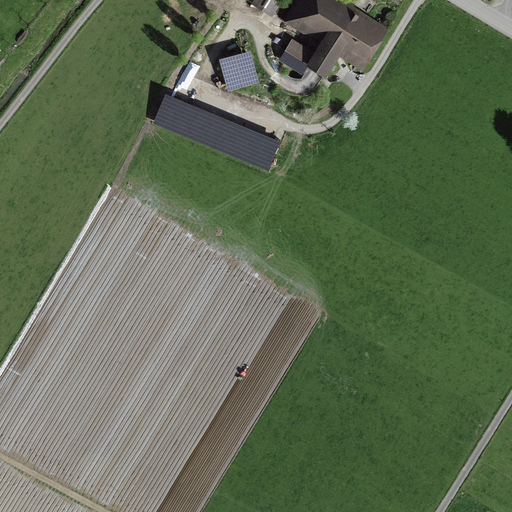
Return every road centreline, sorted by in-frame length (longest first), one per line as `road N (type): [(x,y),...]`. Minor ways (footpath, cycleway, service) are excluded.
road 1 (unclassified): [(98,0),(0,125)]
road 2 (unclassified): [(439,511),(511,393)]
